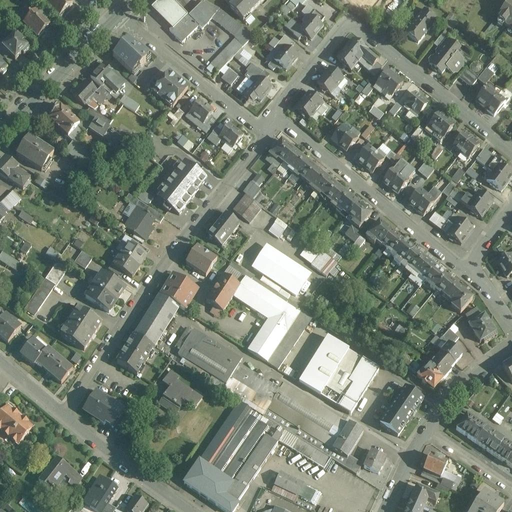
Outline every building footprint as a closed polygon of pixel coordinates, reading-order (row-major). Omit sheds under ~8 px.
[(44,2),(41,0),(35,0),(34,1),(42,9),(46,4),(44,2)] [(46,0),(44,2),(46,4),(55,13),(55,15),(56,16),(57,17),(58,18),(60,17),(61,17),(62,16),(63,14),(72,5),(66,0),(46,0)] [(168,0),(161,0),(151,10),(170,29),(184,16),(168,0)] [(236,0),(229,7),(228,8),(243,22),(264,0),(236,0)] [(290,1),(284,7),(289,11),(294,5),(290,1)] [(511,1),(510,2),(497,17),(497,20),(511,31),(511,1)] [(219,11),(204,3),(203,5),(202,4),(195,11),(209,24),(212,20),(211,20),(219,11)] [(308,7),(301,14),(306,18),(302,22),(304,24),(317,35),(323,27),(320,25),(324,20),(308,7)] [(51,26),(33,8),(27,14),(30,17),(24,24),(38,39),(39,38),(41,41),(47,35),(45,32),(51,26)] [(424,10),(405,33),(418,43),(437,20),(424,10)] [(209,24),(195,11),(188,18),(198,28),(201,32),(209,24)] [(242,29),(219,11),(211,20),(212,20),(234,38),(235,39),(242,29)] [(186,16),(169,32),(181,45),(198,28),(188,18),(186,16)] [(301,29),(291,21),(285,29),(293,36),(293,37),(298,41),(301,37),(306,41),(308,39),(311,42),(317,35),(304,24),(301,29)] [(253,38),(242,29),(235,39),(234,38),(234,41),(235,41),(243,49),(253,38)] [(37,40),(29,32),(24,37),(32,45),(37,40)] [(17,38),(15,36),(3,47),(2,48),(2,49),(15,61),(21,55),(23,57),(29,51),(27,49),(28,49),(23,44),(23,43),(17,37),(17,38)] [(294,46),(284,37),(273,51),(279,55),(279,56),(291,65),(297,58),(293,55),(295,53),(291,50),(294,46)] [(235,41),(206,71),(214,79),(243,49),(235,41)] [(353,41),(343,52),(343,53),(357,64),(362,68),(366,64),(372,69),(376,64),(378,62),(353,41)] [(137,51),(127,42),(112,58),(132,76),(138,70),(139,71),(146,64),(145,62),(148,59),(138,49),(137,51)] [(448,43),(443,49),(442,48),(440,51),(439,50),(436,54),(436,56),(437,57),(436,59),(435,58),(431,58),(428,61),(429,65),(441,75),(446,69),(451,74),(456,73),(463,65),(462,61),(452,52),(455,49),(448,43)] [(255,53),(247,47),(244,51),(252,57),(255,53)] [(251,59),(243,52),(240,56),(248,62),(251,59)] [(357,64),(343,53),(337,60),(341,63),(340,63),(347,69),(348,68),(351,71),(357,64)] [(279,55),(273,62),(273,61),(266,70),(271,74),(276,67),(280,71),(281,69),(286,72),(291,65),(279,56),(279,55)] [(372,69),(368,73),(374,78),(382,68),(376,64),(372,69)] [(113,76),(102,65),(90,78),(101,89),(105,84),(113,91),(119,84),(112,77),(113,76)] [(262,75),(251,66),(246,72),(248,74),(244,78),(246,80),(266,96),(271,89),(268,86),(270,84),(265,81),(271,74),(266,70),(262,75)] [(478,79),(466,69),(458,79),(470,89),(477,81),(478,79)] [(238,78),(229,70),(221,79),(230,87),(238,78)] [(333,72),(332,72),(329,70),(323,77),(337,89),(343,81),(339,78),(340,78),(333,72)] [(478,79),(477,81),(484,87),(493,76),(486,70),(478,79)] [(387,72),(384,76),(383,75),(378,82),(379,83),(376,86),(383,92),(395,78),(387,72)] [(187,90),(168,75),(153,93),(172,109),(187,90)] [(337,89),(323,77),(316,85),(319,88),(319,89),(326,95),(327,94),(330,97),(337,89)] [(402,85),(395,78),(383,92),(381,95),(385,99),(386,97),(387,98),(388,96),(391,99),(394,95),(395,96),(401,89),(400,88),(402,85)] [(266,96),(246,80),(236,91),(242,96),(248,101),(251,98),(255,102),(257,100),(260,103),(266,96)] [(85,82),(72,96),(80,104),(89,110),(93,112),(94,112),(98,109),(90,101),(92,99),(99,107),(110,96),(101,89),(97,93),(85,82)] [(369,85),(362,93),(367,98),(374,89),(369,85)] [(141,92),(133,86),(129,90),(137,96),(141,92)] [(487,88),(475,103),(480,107),(486,112),(486,111),(497,97),(498,97),(500,94),(501,92),(497,96),(487,88)] [(319,102),(313,96),(312,97),(309,94),(302,102),(316,114),(322,106),(319,103),(319,102)] [(411,112),(421,100),(414,94),(404,106),(411,112)] [(497,97),(486,111),(494,117),(497,114),(503,107),(502,107),(505,103),(498,97),(497,97)] [(134,105),(124,98),(120,104),(130,111),(134,105)] [(417,117),(427,105),(421,100),(411,112),(417,117)] [(316,114),(302,102),(296,110),(299,112),(298,113),(305,119),(306,118),(310,121),(316,114)] [(194,105),(190,110),(191,111),(185,119),(192,125),(206,108),(199,103),(196,106),(194,105)] [(396,105),(389,113),(394,117),(401,109),(396,105)] [(379,121),(383,115),(373,107),(369,113),(379,121)] [(66,112),(63,108),(58,108),(55,111),(55,113),(49,120),(48,120),(47,121),(48,121),(49,121),(67,139),(79,126),(66,113),(66,112)] [(206,108),(192,125),(205,135),(212,127),(208,123),(212,119),(210,117),(213,114),(206,108)] [(111,124),(94,112),(93,112),(89,110),(85,115),(95,122),(106,130),(111,124)] [(179,111),(173,117),(169,114),(167,117),(175,125),(184,115),(179,111)] [(349,117),(345,114),(337,123),(341,126),(349,117)] [(436,117),(435,117),(430,123),(431,124),(427,128),(435,134),(446,120),(439,114),(436,117)] [(119,122),(115,119),(111,124),(106,130),(109,132),(111,133),(119,122)] [(446,120),(435,134),(443,140),(446,137),(447,137),(452,130),(451,130),(454,126),(446,120)] [(92,127),(86,122),(82,123),(79,126),(82,128),(80,130),(85,135),(89,131),(92,127)] [(92,127),(89,131),(102,141),(104,139),(109,132),(106,130),(95,122),(92,127)] [(170,159),(119,122),(111,133),(125,143),(148,160),(161,170),(170,159)] [(79,126),(67,139),(72,144),(77,147),(82,142),(81,140),(86,135),(85,135),(80,130),(82,128),(79,126)] [(374,130),(370,126),(361,137),(365,141),(374,130)] [(220,133),(216,130),(207,140),(216,147),(221,141),(226,145),(236,132),(229,127),(226,130),(224,129),(220,133)] [(342,127),(339,131),(339,130),(333,137),(334,138),(331,141),(338,147),(350,134),(342,127)] [(419,128),(410,139),(414,143),(423,132),(419,128)] [(427,128),(424,132),(426,133),(424,136),(430,141),(432,138),(435,134),(427,128)] [(350,134),(338,147),(346,154),(349,150),(349,151),(355,144),(355,143),(357,140),(360,136),(353,130),(350,134)] [(111,133),(109,132),(104,139),(112,146),(111,147),(118,152),(125,143),(111,133)] [(236,132),(226,145),(221,150),(228,156),(235,147),(237,148),(241,143),(240,141),(243,138),(236,132)] [(443,140),(435,134),(432,138),(440,144),(443,140)] [(471,140),(463,134),(460,137),(460,136),(454,143),(455,144),(452,148),(460,154),(471,140)] [(41,150),(28,138),(14,152),(27,165),(29,163),(40,152),(41,150)] [(182,138),(177,145),(182,149),(187,142),(182,138)] [(471,140),(460,154),(468,160),(471,157),(472,157),(477,150),(476,150),(479,146),(471,140)] [(281,142),(277,147),(277,146),(272,151),(273,152),(269,156),(276,162),(277,160),(283,165),(293,152),(287,147),(284,144),(283,144),(281,142)] [(87,155),(77,147),(72,144),(65,154),(80,164),(87,155)] [(375,155),(368,149),(365,152),(364,151),(359,158),(359,159),(356,162),(364,169),(375,155)] [(438,149),(431,157),(435,161),(442,152),(438,149)] [(484,150),(476,161),(481,165),(489,154),(484,150)] [(49,160),(40,152),(29,163),(38,172),(49,160)] [(293,152),(283,165),(289,169),(288,171),(293,175),(304,161),(293,152)] [(378,152),(375,155),(364,169),(372,175),(384,162),(383,161),(386,158),(378,152)] [(499,162),(489,154),(481,165),(493,174),(499,166),(497,164),(499,162)] [(87,155),(80,164),(85,167),(91,158),(87,155)] [(390,156),(385,163),(388,165),(393,159),(390,156)] [(401,160),(397,156),(391,163),(395,167),(401,160)] [(19,169),(4,159),(3,158),(0,161),(0,176),(7,181),(23,191),(30,180),(19,173),(21,171),(19,169)] [(315,170),(304,161),(293,175),(297,179),(298,177),(305,182),(315,170)] [(408,168),(401,162),(399,165),(406,170),(408,168)] [(425,163),(417,172),(427,180),(434,171),(425,163)] [(185,164),(164,189),(166,191),(158,200),(179,217),(195,196),(194,196),(206,181),(185,164)] [(406,170),(399,165),(394,170),(401,176),(406,170)] [(510,173),(503,168),(502,169),(499,166),(493,174),(507,185),(511,178),(511,175),(509,174),(510,173)] [(393,169),(390,173),(390,172),(384,179),(385,180),(382,183),(390,190),(401,176),(394,170),(393,169)] [(326,179),(315,170),(305,182),(310,187),(309,189),(314,193),(326,179)] [(401,176),(390,190),(397,196),(400,193),(401,193),(407,186),(406,185),(409,181),(408,180),(412,175),(406,170),(401,176)] [(479,177),(469,170),(466,175),(475,182),(479,177)] [(459,171),(450,181),(456,186),(465,175),(459,171)] [(493,174),(487,182),(490,185),(497,190),(501,193),(507,185),(493,174)] [(475,182),(466,175),(462,179),(474,188),(477,184),(475,182)] [(39,179),(36,185),(46,190),(49,184),(39,179)] [(337,188),(326,179),(314,193),(318,196),(315,199),(320,204),(324,199),(326,200),(337,188)] [(261,191),(250,184),(243,194),(252,201),(261,191)] [(455,190),(449,185),(442,194),(448,198),(449,197),(455,190)] [(347,197),(337,188),(326,200),(332,205),(331,206),(336,211),(347,197)] [(427,197),(415,211),(423,217),(425,214),(426,214),(432,207),(431,206),(440,195),(433,189),(427,197)] [(419,191),(416,194),(415,193),(409,200),(410,201),(407,204),(415,211),(427,197),(419,191)] [(21,201),(12,192),(8,196),(17,205),(21,201)] [(149,206),(153,198),(141,192),(137,201),(149,206)] [(490,200),(483,195),(482,195),(479,193),(472,201),(487,212),(493,203),(489,201),(490,200)] [(17,205),(8,196),(4,200),(13,209),(17,205)] [(246,197),(233,213),(249,225),(262,209),(246,197)] [(358,206),(347,197),(336,211),(340,214),(341,213),(348,218),(358,206)] [(458,204),(449,197),(448,198),(445,202),(454,208),(458,204)] [(13,209),(4,200),(0,204),(9,213),(13,209)] [(487,212),(472,201),(466,209),(470,212),(476,218),(477,217),(481,220),(487,212)] [(148,209),(138,202),(134,208),(138,210),(145,214),(148,209)] [(370,216),(358,206),(348,218),(354,223),(352,225),(358,230),(370,216)] [(145,214),(138,210),(125,229),(145,243),(150,234),(147,232),(155,221),(145,214)] [(278,215),(273,210),(269,214),(275,218),(278,215)] [(34,221),(22,213),(19,217),(31,225),(34,221)] [(331,260),(268,214),(263,221),(326,267),(331,260)] [(447,224),(435,215),(429,223),(446,236),(452,228),(447,224)] [(239,227),(225,216),(217,226),(229,235),(239,227)] [(458,220),(453,216),(447,224),(452,228),(458,220)] [(463,222),(462,223),(458,220),(452,228),(467,239),(473,231),(469,228),(470,227),(463,222)] [(378,222),(365,238),(374,246),(376,243),(380,247),(382,246),(392,234),(378,222)] [(229,235),(217,226),(208,237),(220,246),(229,235)] [(467,239),(452,228),(446,236),(450,238),(449,239),(456,245),(457,244),(461,247),(467,239)] [(361,236),(352,229),(346,237),(355,244),(361,236)] [(392,234),(382,246),(387,250),(383,255),(388,260),(391,256),(403,243),(392,234)] [(355,244),(352,248),(356,252),(364,242),(360,238),(355,244)] [(20,244),(15,241),(12,246),(16,249),(20,244)] [(149,253),(132,241),(128,246),(146,258),(149,253)] [(31,249),(21,242),(20,244),(16,249),(26,256),(31,249)] [(403,243),(391,256),(395,260),(393,262),(400,268),(413,251),(403,243)] [(128,246),(128,245),(121,257),(139,269),(147,258),(146,258),(128,246)] [(250,271),(297,298),(311,274),(264,247),(250,271)] [(217,262),(196,248),(185,265),(205,278),(217,262)] [(413,251),(400,268),(404,272),(406,269),(412,274),(424,260),(413,251)] [(92,260),(81,253),(74,264),(85,271),(92,260)] [(22,266),(2,254),(0,257),(0,262),(17,273),(20,269),(22,266)] [(510,255),(506,258),(505,256),(500,260),(501,262),(497,264),(502,272),(511,265),(511,255),(511,256),(510,255)] [(139,269),(121,257),(114,267),(121,272),(132,280),(139,269)] [(337,265),(331,260),(326,267),(323,272),(328,276),(337,265)] [(424,260),(412,274),(417,278),(418,277),(424,282),(435,269),(424,260)] [(56,264),(45,280),(56,287),(67,271),(56,264)] [(302,311),(231,264),(228,269),(240,276),(234,284),(240,288),(233,298),(267,322),(247,352),(267,364),(302,311)] [(121,272),(114,267),(112,265),(108,271),(118,278),(121,272)] [(511,265),(502,272),(507,280),(511,277),(511,278),(511,265)] [(446,278),(435,269),(424,282),(430,287),(429,288),(434,292),(446,278)] [(125,290),(102,274),(93,287),(116,303),(125,290)] [(214,290),(231,301),(233,298),(240,288),(234,284),(223,277),(214,290)] [(197,292),(173,278),(161,298),(179,309),(184,312),(184,313),(197,292)] [(456,287),(446,278),(434,292),(439,296),(440,294),(446,300),(456,287)] [(45,280),(24,309),(34,316),(55,287),(45,280)] [(116,303),(93,287),(85,298),(109,314),(116,303)] [(472,300),(456,287),(446,300),(452,305),(448,309),(458,318),(472,300)] [(231,301),(214,290),(206,303),(222,314),(231,301)] [(159,297),(134,337),(154,350),(179,310),(161,298),(159,297)] [(102,325),(78,309),(60,336),(84,352),(102,325)] [(302,311),(291,328),(301,335),(312,318),(302,311)] [(21,330),(5,317),(4,317),(0,313),(0,321),(0,322),(0,321),(0,338),(8,345),(21,330)] [(478,314),(468,321),(471,325),(481,318),(478,314)] [(471,325),(468,327),(474,336),(489,326),(484,317),(481,318),(471,325)] [(489,326),(474,336),(479,344),(482,342),(484,345),(497,337),(494,332),(495,332),(492,326),(490,327),(489,326)] [(291,328),(267,364),(277,370),(301,335),(291,328)] [(242,361),(193,331),(178,356),(226,386),(238,366),(239,366),(242,361)] [(458,340),(448,331),(441,339),(448,345),(451,348),(452,347),(458,340)] [(154,350),(134,337),(117,364),(137,377),(154,350)] [(348,352),(327,338),(298,384),(350,416),(356,407),(325,388),(348,352)] [(32,341),(20,355),(34,367),(36,364),(45,352),(32,341)] [(451,348),(448,345),(440,354),(441,354),(454,365),(462,357),(458,354),(459,353),(452,347),(451,348)] [(72,371),(47,350),(45,352),(36,364),(61,385),(72,371)] [(378,371),(348,352),(325,388),(356,407),(378,371)] [(454,365),(441,354),(430,366),(437,372),(435,374),(443,381),(451,372),(450,371),(454,365)] [(422,363),(414,357),(411,360),(419,367),(422,363)] [(511,362),(502,369),(511,383),(511,362)] [(239,366),(238,366),(226,386),(222,392),(239,402),(263,418),(267,410),(279,391),(239,366)] [(437,372),(430,366),(425,372),(423,370),(416,378),(422,383),(426,387),(427,386),(434,392),(443,381),(435,374),(437,372)] [(170,373),(162,385),(170,390),(175,382),(176,382),(178,379),(170,373)] [(176,382),(175,382),(170,390),(159,406),(175,417),(185,404),(194,410),(202,400),(176,382)] [(349,425),(283,384),(279,391),(267,410),(332,451),(349,425)] [(392,408),(410,420),(413,416),(417,411),(416,411),(423,401),(405,389),(392,408)] [(117,406),(96,393),(85,409),(101,420),(99,422),(104,425),(106,423),(117,406)] [(239,402),(183,487),(221,511),(234,511),(278,446),(276,445),(278,442),(285,432),(263,418),(239,402)] [(124,411),(117,406),(106,423),(113,428),(124,411)] [(32,428),(7,407),(0,415),(0,429),(18,445),(32,428)] [(410,420),(392,408),(385,418),(380,425),(380,426),(397,438),(410,420)] [(332,451),(267,410),(263,418),(285,432),(328,458),(332,451)] [(385,418),(376,411),(371,418),(380,425),(385,418)] [(466,416),(456,430),(476,444),(486,430),(466,416)] [(363,434),(349,425),(332,451),(347,460),(349,457),(363,434)] [(505,443),(486,430),(476,444),(495,457),(505,443)] [(328,458),(285,432),(278,442),(323,471),(330,460),(328,458)] [(511,447),(505,443),(495,457),(511,469),(511,447)] [(347,460),(332,451),(328,458),(330,460),(342,468),(347,460)] [(371,452),(363,469),(378,475),(385,459),(371,452)] [(435,459),(430,456),(423,472),(440,480),(440,479),(447,464),(442,462),(435,458),(435,459)] [(363,465),(349,457),(347,460),(342,468),(356,476),(363,465)] [(56,460),(39,481),(53,492),(55,491),(53,489),(63,476),(70,482),(68,485),(73,489),(81,480),(56,460)] [(423,472),(420,477),(438,485),(440,486),(443,480),(440,479),(440,480),(423,472)] [(286,481),(279,477),(275,486),(297,497),(298,497),(303,486),(287,478),(286,481)] [(100,480),(83,505),(93,511),(101,511),(105,507),(115,490),(100,480)] [(453,484),(443,480),(440,486),(450,491),(453,484)] [(440,486),(438,485),(435,491),(448,497),(450,491),(440,486)] [(485,492),(492,497),(497,491),(490,485),(485,492)] [(297,497),(275,486),(272,493),(294,504),(297,497)] [(306,486),(300,498),(317,507),(323,495),(306,486)] [(439,498),(416,487),(409,502),(424,509),(427,502),(435,505),(439,498)] [(499,511),(503,507),(483,493),(470,511),(499,511)] [(134,498),(124,511),(144,511),(148,507),(134,498)] [(422,511),(424,509),(409,502),(406,510),(404,511),(422,511)] [(114,511),(121,511),(125,507),(120,503),(114,511)]
